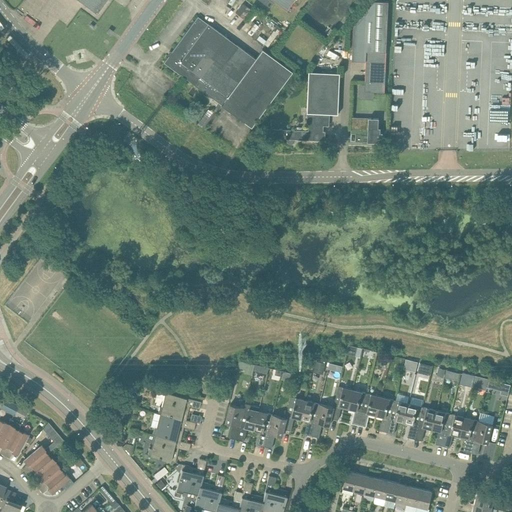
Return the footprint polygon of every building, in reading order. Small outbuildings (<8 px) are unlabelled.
[(78,0),(96,13),(105,0),(78,0)] [(268,0),(258,0),(270,8),(273,3),(268,0)] [(272,0),(287,11),(295,0),(272,0)] [(160,67),(205,97),(252,32),(208,1),(160,67)] [(354,26),(352,61),(367,61),(365,92),(384,93),(386,53),(388,2),(375,1),(354,26)] [(260,51),(218,110),(249,132),(283,86),(261,71),(270,57),(260,51)] [(271,128),(270,138),(287,139),(287,141),(287,142),(288,143),(289,144),(290,144),(291,144),(293,144),(294,143),(295,142),(295,141),(295,140),(295,139),(299,139),(299,140),(325,141),(325,132),(323,132),(324,126),(329,126),(330,114),(338,114),(339,104),(340,74),(309,73),(307,125),(309,125),(308,130),(271,128)] [(351,125),(351,133),(356,134),(355,141),(372,142),(382,143),(383,133),(380,133),(380,127),(378,127),(378,119),(369,118),(352,117),(351,125)] [(420,363),(417,372),(429,375),(431,366),(420,363)] [(330,364),(329,369),(337,371),(341,372),(342,367),(338,366),(330,364)] [(290,373),(288,381),(294,383),(296,375),(290,373)] [(480,377),(477,387),(486,389),(489,379),(480,377)] [(489,379),(486,389),(488,390),(489,388),(501,391),(500,394),(508,396),(508,395),(510,385),(489,379)] [(133,381),(129,387),(132,388),(131,391),(136,392),(138,385),(147,387),(147,385),(139,383),(133,381)] [(341,407),(348,408),(352,390),(338,386),(333,407),(334,407),(331,419),(338,420),(341,407)] [(351,424),(359,425),(367,393),(352,390),(348,408),(355,410),(351,424)] [(159,406),(158,413),(186,420),(187,413),(182,412),(184,405),(199,409),(201,402),(191,399),(165,393),(162,407),(159,406)] [(369,413),(377,415),(381,397),(367,393),(359,425),(366,427),(369,413)] [(294,417),(301,419),(306,400),(291,397),(286,417),(287,417),(284,429),(291,431),(294,417)] [(379,430),(387,432),(395,400),(381,397),(377,415),(383,417),(379,430)] [(5,399),(0,408),(14,415),(16,410),(18,406),(5,399)] [(304,434),(312,436),(320,403),(306,400),(301,419),(308,421),(304,434)] [(397,420),(404,422),(409,404),(395,400),(387,432),(394,434),(397,420)] [(329,426),(331,419),(334,407),(333,407),(320,403),(312,436),(319,438),(322,424),(329,426)] [(229,438),(237,440),(245,408),(230,404),(226,423),(233,424),(229,438)] [(247,428),(254,429),(258,411),(259,407),(246,404),(245,408),(237,440),(244,441),(247,428)] [(407,437),(415,439),(423,407),(409,404),(404,422),(411,424),(407,437)] [(18,406),(16,410),(26,416),(28,411),(18,406)] [(425,427),(433,429),(437,411),(423,407),(415,439),(422,441),(425,427)] [(257,445),(265,447),(273,414),(258,411),(254,429),(261,431),(257,445)] [(435,444),(443,446),(451,414),(437,411),(433,429),(439,431),(435,444)] [(154,427),(152,434),(180,441),(182,434),(177,433),(179,426),(194,430),(196,423),(186,420),(158,413),(157,414),(160,415),(157,428),(154,427)] [(282,436),(284,429),(287,417),(286,417),(273,414),(265,447),(272,448),(275,435),(282,436)] [(453,434),(461,436),(465,417),(451,414),(443,446),(450,448),(453,434)] [(463,451),(471,453),(479,421),(465,417),(461,436),(467,437),(463,451)] [(0,440),(8,425),(0,420),(0,440)] [(479,421),(471,453),(478,455),(481,441),(488,443),(492,424),(479,421)] [(43,429),(57,445),(63,440),(48,422),(43,429)] [(0,453),(5,456),(18,430),(8,425),(0,440),(0,443),(4,446),(0,453)] [(18,430),(5,456),(9,458),(13,451),(18,453),(28,435),(18,430)] [(180,441),(152,434),(152,435),(155,436),(152,449),(149,448),(147,456),(175,462),(177,455),(172,454),(173,447),(189,451),(190,444),(180,441)] [(126,444),(122,447),(130,456),(133,445),(126,444)] [(22,469),(25,473),(47,454),(40,445),(24,459),(28,463),(22,469)] [(35,471),(39,476),(54,462),(47,454),(25,473),(29,476),(35,471)] [(79,458),(73,462),(77,467),(83,462),(79,458)] [(184,491),(197,494),(200,481),(201,482),(206,460),(199,459),(195,473),(189,471),(190,466),(183,464),(176,492),(183,494),(184,491)] [(36,485),(40,489),(61,471),(54,462),(39,476),(42,480),(36,485)] [(343,488),(353,490),(358,473),(347,470),(343,488)] [(61,471),(40,489),(43,493),(49,488),(53,492),(69,479),(61,471)] [(353,490),(364,493),(368,476),(358,473),(353,490)] [(200,511),(214,511),(215,511),(218,498),(219,498),(225,477),(217,475),(214,490),(207,488),(208,483),(201,482),(200,481),(197,494),(194,508),(194,509),(201,511),(200,511)] [(269,476),(263,497),(259,511),(264,511),(282,511),(288,491),(280,490),(279,495),(272,493),(276,478),(269,476)] [(364,493),(375,496),(379,478),(368,476),(364,493)] [(69,479),(62,485),(63,486),(66,489),(72,484),(74,483),(71,479),(70,478),(69,479)] [(375,496),(385,498),(389,481),(379,478),(375,496)] [(385,498),(396,501),(400,483),(389,481),(385,498)] [(245,482),(242,493),(237,511),(258,511),(259,511),(263,497),(257,495),(255,500),(249,499),(252,483),(245,482)] [(396,501),(406,503),(410,486),(400,483),(396,501)] [(406,503),(417,506),(421,489),(410,486),(406,503)] [(2,507),(1,510),(6,511),(17,511),(21,505),(12,502),(16,493),(5,489),(4,489),(1,497),(5,499),(2,507)] [(421,489),(417,506),(428,509),(432,491),(421,489)] [(215,511),(214,511),(237,511),(242,493),(235,491),(232,506),(225,504),(226,499),(219,498),(218,498),(215,511)] [(105,497),(110,503),(114,500),(109,493),(105,497)] [(477,493),(474,504),(492,508),(494,497),(477,493)] [(114,500),(110,503),(110,504),(114,509),(119,505),(114,500)]
